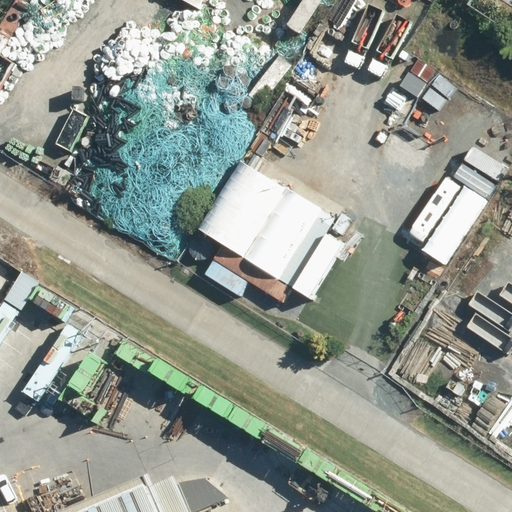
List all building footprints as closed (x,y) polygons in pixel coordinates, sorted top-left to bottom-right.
[(0,65),(38,6),(28,0),(22,0),(0,34),(0,65)] [(287,0),(284,4),(304,20),(319,0),(287,0)] [(298,65),(286,55),(255,94),(266,104),(298,65)] [(440,70),(422,59),(405,87),(423,98),(440,70)] [(301,202),(222,153),(180,220),(258,269),(301,202)] [(202,511),(184,468),(76,511),(202,511)]
